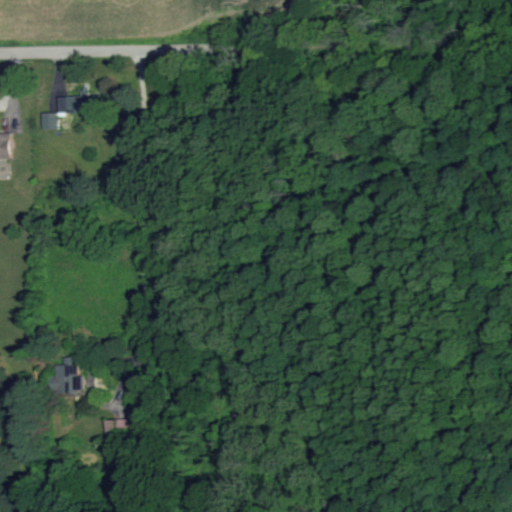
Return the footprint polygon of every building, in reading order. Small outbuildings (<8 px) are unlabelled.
[(111,94),(67,95),(68,112),(111,111),(111,94)] [(49,128),(66,128),(67,112),(49,111),(49,128)] [(0,135),(0,158),(23,158),(22,134),(0,135)] [(66,364),(66,392),(98,392),(98,373),(88,373),(88,356),(73,356),(73,364),(66,364)] [(112,438),(143,438),(143,418),(113,418),(112,438)]
